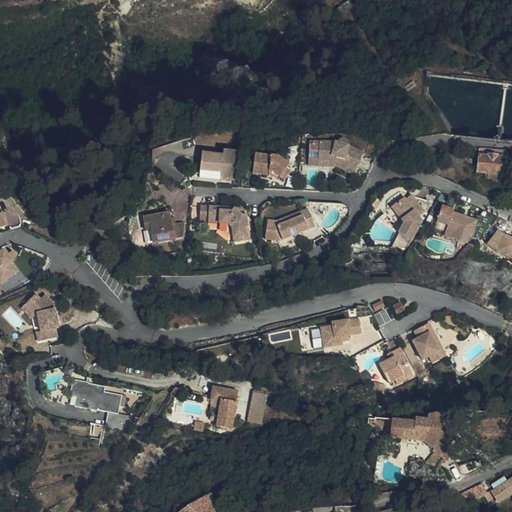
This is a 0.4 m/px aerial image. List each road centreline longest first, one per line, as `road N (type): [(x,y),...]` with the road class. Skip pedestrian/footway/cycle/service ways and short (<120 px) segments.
road 1 (residential): [(511,328),(400,289),(187,337),(152,336)]
road 2 (residential): [(128,314),(142,290),(159,282),(220,279),(334,244),(361,200)]
road 3 (residential): [(361,200),(376,177),(427,178),(511,213)]
road 4 (residential): [(194,190),(361,200)]
road 5 (residential): [(511,459),(460,485),(360,511)]
road 6 (residential): [(128,314),(75,261),(26,237),(0,240)]
